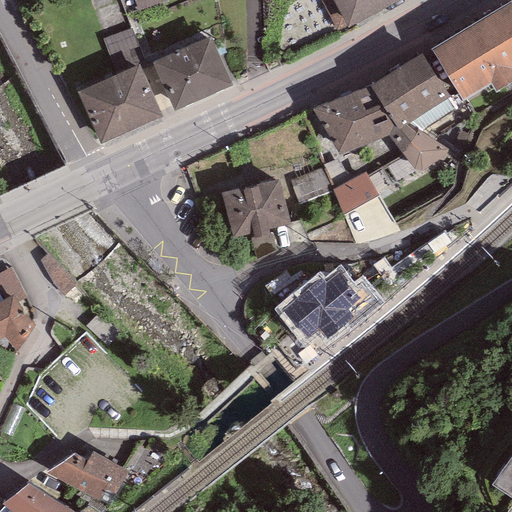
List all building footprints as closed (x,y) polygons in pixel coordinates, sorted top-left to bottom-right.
[(165,0),(133,0),(137,11),(166,1),(165,0)] [(332,0),(346,25),(396,0),(332,0)] [(511,0),(432,45),(463,99),(511,71),(511,0)] [(130,28),(102,39),(116,75),(139,66),(140,69),(146,67),(130,28)] [(210,37),(152,63),(173,111),(232,85),(210,37)] [(421,54),(370,87),(398,130),(409,124),(449,98),(421,54)] [(116,75),(77,92),(100,144),(162,118),(140,69),(139,66),(116,75)] [(370,87),(312,110),(339,155),(388,136),(398,130),(370,87)] [(398,130),(388,136),(414,170),(422,171),(445,155),(448,149),(409,124),(398,130)] [(339,187),(362,249),(400,234),(377,173),(339,187)] [(279,181),(220,193),(232,237),(252,233),(253,237),(251,238),(257,259),(275,250),(272,234),(270,235),(268,230),(289,224),(279,181)] [(68,295),(79,288),(59,255),(48,261),(68,295)] [(319,271),(273,308),(305,347),(296,354),(305,366),(384,303),(362,276),(354,283),(340,265),(324,278),(319,271)] [(14,288),(0,295),(0,336),(4,335),(13,353),(40,339),(14,288)] [(85,461),(73,454),(46,472),(98,500),(105,489),(114,495),(126,471),(91,450),(85,461)] [(511,455),(492,483),(511,496),(511,455)] [(74,511),(27,484),(2,505),(9,510),(10,511),(74,511)]
